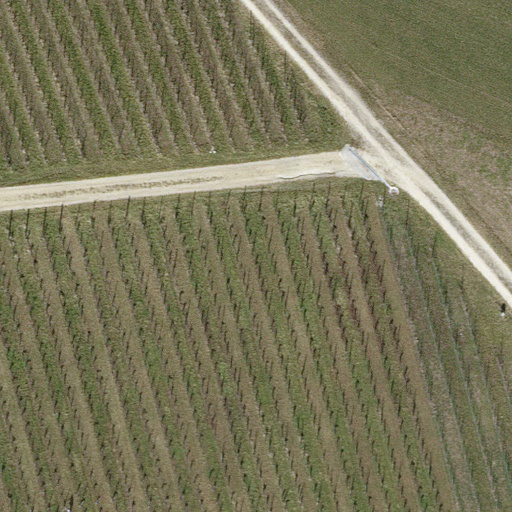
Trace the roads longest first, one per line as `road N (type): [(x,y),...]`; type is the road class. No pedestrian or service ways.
road 1 (track): [(0,191),(404,158)]
road 2 (track): [(264,0),(511,289)]
